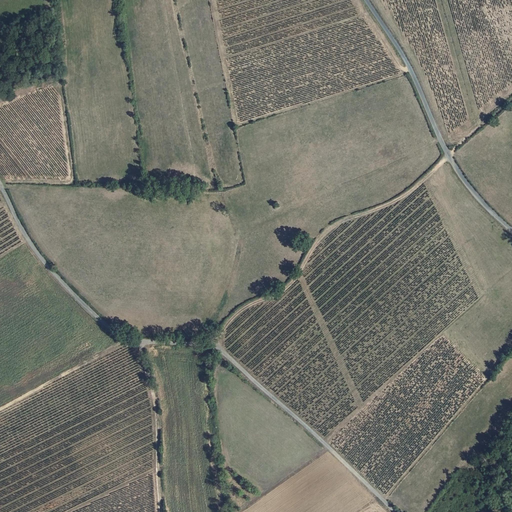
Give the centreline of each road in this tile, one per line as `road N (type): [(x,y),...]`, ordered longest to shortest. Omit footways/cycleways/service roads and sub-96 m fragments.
road 1 (track): [(215,345),(239,311),(296,278),(325,230),(408,192),(511,92)]
road 2 (unclassified): [(215,345),(125,338),(105,325),(43,259),(0,183)]
road 3 (unclassified): [(366,0),(405,58),(467,185),(511,229)]
road 4 (unclassified): [(215,345),(394,511)]
road 5 (track): [(162,511),(157,408),(138,340)]
road 6 (track): [(125,338),(0,409)]
